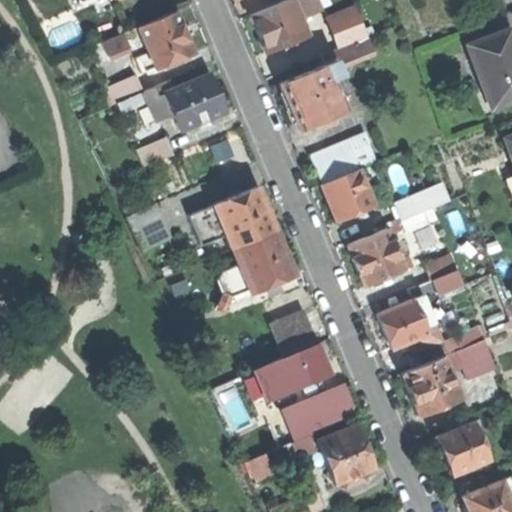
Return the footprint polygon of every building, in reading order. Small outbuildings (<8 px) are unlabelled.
[(260,36),(267,52),(308,37),(301,19),(293,0),(291,0),(252,15),(260,36)] [(311,0),(293,0),(301,19),(317,13),(311,0)] [(156,68),(157,70),(194,54),(183,30),(175,12),(138,27),(149,53),(156,68)] [(329,22),(340,51),(366,41),(355,12),(329,22)] [(511,29),(468,47),(492,110),(511,102),(511,29)] [(101,43),(108,58),(128,50),(122,35),(101,43)] [(325,57),(329,67),(331,71),(374,54),(368,40),(366,41),(340,51),(325,57)] [(145,72),(156,68),(149,53),(144,55),(147,61),(141,63),(145,72)] [(293,112),(300,131),(347,112),(331,71),(329,67),(283,86),(293,112)] [(173,117),(180,133),(226,113),(217,94),(209,75),(172,92),(163,96),(173,117)] [(109,108),(117,105),(142,93),(135,78),(102,93),(109,108)] [(168,82),(142,93),(147,103),(163,96),(172,92),(168,82)] [(121,115),(147,103),(142,93),(117,105),(121,115)] [(156,124),(173,117),(163,96),(147,103),(156,124)] [(364,135),(348,142),(359,169),(375,162),(364,135)] [(138,148),(145,166),(170,156),(163,137),(138,148)] [(311,158),(322,185),(359,169),(348,142),(311,158)] [(330,204),(337,220),(375,204),(359,169),(322,185),(330,204)] [(224,235),(230,250),(275,232),(266,210),(257,188),(212,206),(224,235)] [(394,202),(401,220),(433,207),(425,189),(394,202)] [(126,219),(141,253),(169,240),(154,206),(126,219)] [(199,245),(224,235),(212,206),(187,216),(199,245)] [(438,220),(433,207),(401,220),(406,233),(438,220)] [(359,265),(367,285),(405,269),(395,245),(388,227),(350,243),(359,265)] [(284,256),(275,232),(230,250),(236,265),(246,290),(248,295),(293,277),(284,256)] [(404,241),(395,245),(405,269),(414,265),(404,241)] [(423,264),(429,280),(433,278),(457,268),(450,253),(423,264)] [(230,296),(246,290),(236,265),(218,272),(215,280),(220,294),(230,296)] [(457,268),(433,278),(438,292),(439,294),(463,285),(457,268)] [(407,289),(412,299),(415,298),(424,294),(426,298),(438,292),(433,278),(429,280),(407,289)] [(432,313),(426,298),(424,294),(415,298),(429,333),(407,341),(412,353),(438,343),(436,337),(441,335),(436,324),(433,325),(428,314),(432,313)] [(383,332),(390,348),(407,341),(429,333),(415,298),(412,299),(376,314),(383,332)] [(272,324),(285,357),(317,344),(304,312),(272,324)] [(454,336),(460,349),(484,339),(479,326),(454,336)] [(455,351),(466,378),(495,366),(484,339),(460,349),(455,351)] [(323,359),(317,344),(285,357),(275,361),(280,375),(287,391),(329,374),(323,359)] [(409,396),(417,415),(459,399),(442,357),(400,374),(409,396)] [(264,381),(280,375),(275,361),(259,367),(264,381)] [(223,382),(235,412),(251,405),(239,375),(223,382)] [(284,418),(271,424),(280,446),(294,441),(284,418)] [(445,457),(452,474),(488,458),(473,421),(437,437),(445,457)] [(317,443),(336,486),(375,470),(366,449),(357,427),(317,443)] [(239,464),(244,462),(265,454),(260,442),(234,452),(239,464)] [(244,462),(247,472),(269,464),(265,454),(244,462)] [(511,511),(511,509),(500,480),(464,495),(470,511),(469,511),(511,511)] [(275,511),(301,511),(298,503),(275,511)]
